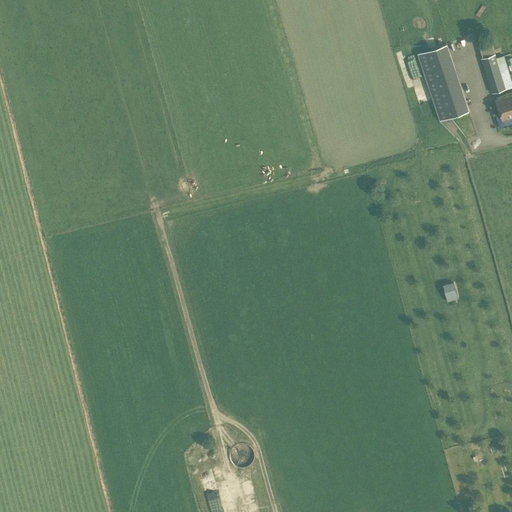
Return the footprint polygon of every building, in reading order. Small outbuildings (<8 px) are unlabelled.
[(450,42),(454,56),(468,52),(464,38),(450,42)] [(468,110),(448,47),(446,43),(418,53),(440,119),(468,110)] [(496,58),(495,54),(481,57),(492,92),(505,88),(496,58)] [(496,58),(505,88),(511,86),(511,67),(508,54),(496,58)] [(511,116),(511,93),(511,94),(511,96),(511,97),(497,102),(503,119),(511,116)] [(448,295),(458,293),(455,279),(445,282),(448,295)] [(252,452),(250,449),(246,447),(242,446),(238,447),(235,449),(233,452),(232,457),(233,461),(235,464),(238,466),(242,467),(247,466),(250,464),(252,460),(253,456),(252,452)]
